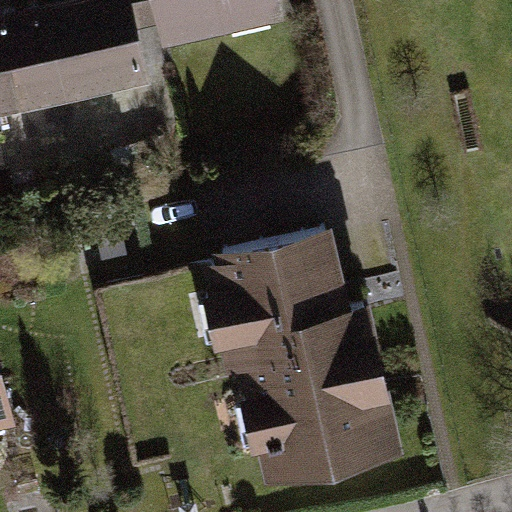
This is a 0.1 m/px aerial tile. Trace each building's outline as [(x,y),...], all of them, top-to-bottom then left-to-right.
[(0,116),(38,107),(12,0),(0,2),(0,116)] [(136,37),(126,0),(12,0),(38,107),(145,81),(136,37)] [(126,0),(136,37),(153,34),(158,59),(172,56),(280,33),(276,11),(273,0),(126,0)] [(337,319),(319,236),(217,258),(221,275),(208,278),(213,302),(197,305),(207,347),(224,343),(230,372),(247,368),(255,404),(238,408),(247,451),(263,448),(270,481),(390,455),(359,314),(337,319)] [(0,425),(15,422),(0,346),(0,425)]
